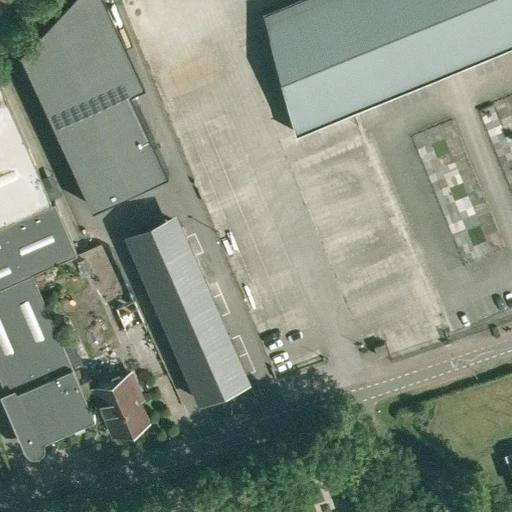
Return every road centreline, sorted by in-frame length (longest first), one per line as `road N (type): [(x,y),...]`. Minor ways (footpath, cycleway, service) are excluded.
road 1 (tertiary): [(14,511),(343,400)]
road 2 (tertiary): [(343,400),(511,343)]
road 3 (unclassified): [(343,400),(470,511)]
